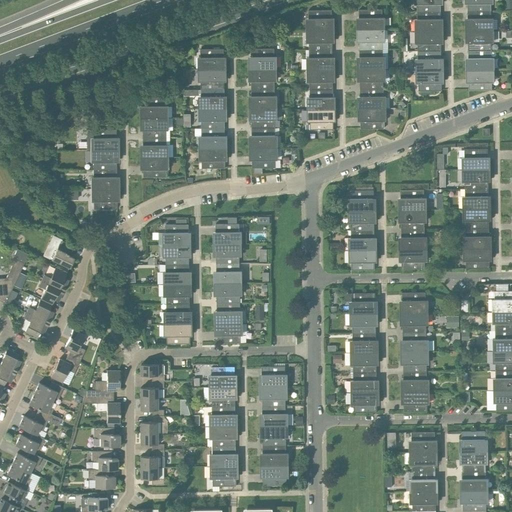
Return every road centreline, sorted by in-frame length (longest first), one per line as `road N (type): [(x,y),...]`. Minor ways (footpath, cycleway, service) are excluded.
road 1 (residential): [(38,356),(79,283),(84,257),(131,218),(196,191),(311,180)]
road 2 (residential): [(118,511),(130,491),(130,368),(138,356),(314,350)]
road 3 (primary): [(0,95),(279,0)]
road 4 (residential): [(311,180),(511,105)]
road 5 (residential): [(312,280),(511,277)]
road 6 (residential): [(316,422),(511,419)]
road 7 (primary): [(0,61),(166,0)]
